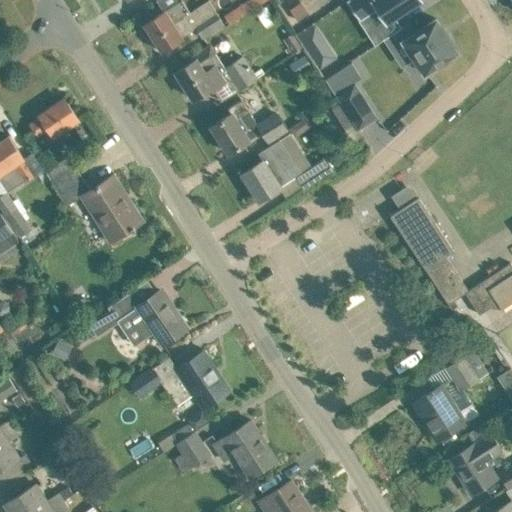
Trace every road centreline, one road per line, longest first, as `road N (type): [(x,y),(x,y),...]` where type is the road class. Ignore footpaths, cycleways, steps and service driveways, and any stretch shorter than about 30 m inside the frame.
road 1 (residential): [(220,266),(373,170),(491,61),(492,32),(471,0)]
road 2 (residential): [(220,266),(64,20)]
road 3 (residential): [(374,511),(220,266)]
